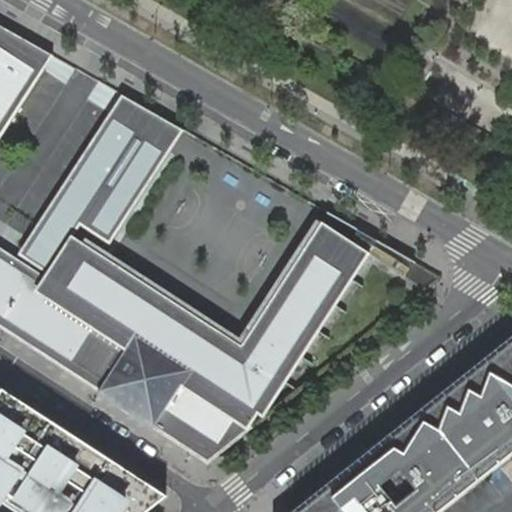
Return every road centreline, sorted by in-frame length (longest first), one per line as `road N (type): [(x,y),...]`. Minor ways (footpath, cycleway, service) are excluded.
road 1 (residential): [(509,262),(54,0)]
road 2 (residential): [(509,262),(214,510)]
road 3 (residential): [(214,510),(0,369)]
